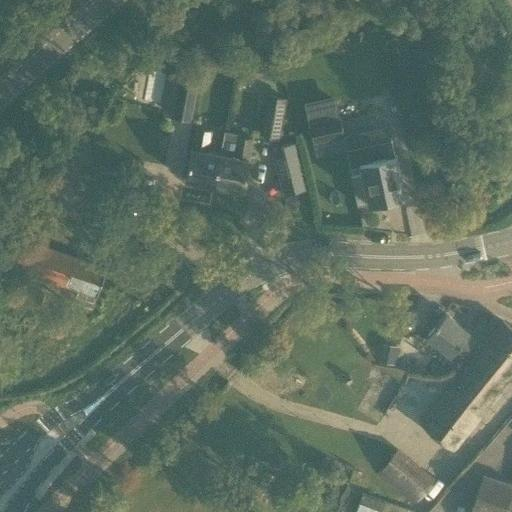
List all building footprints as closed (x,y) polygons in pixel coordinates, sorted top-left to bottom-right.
[(344,29),(329,33),(334,52),(349,48),(344,29)] [(256,59),(241,56),(237,74),(278,82),(280,73),(270,72),(272,66),(266,65),(268,55),(257,53),(256,59)] [(232,73),(234,59),(206,54),(204,68),(232,73)] [(197,81),(180,78),(172,117),(190,120),(197,81)] [(285,98),(267,95),(260,135),(278,138),(285,98)] [(340,119),(310,126),(313,141),(343,134),(340,119)] [(191,148),(185,180),(214,186),(219,153),(206,151),(210,131),(197,129),(193,148),(191,148)] [(234,156),(219,153),(214,186),(243,191),(249,159),(248,159),(251,139),(237,137),(234,156)] [(281,155),(273,157),(283,195),(306,189),(294,141),(279,145),(281,155)] [(357,206),(404,196),(395,154),(360,162),(363,173),(358,175),(357,171),(350,172),(357,206)] [(34,254),(0,287),(0,290),(15,306),(39,282),(77,295),(67,324),(89,331),(99,303),(118,309),(129,277),(101,267),(102,264),(86,258),(84,262),(59,254),(52,274),(32,268),(36,254),(34,254)] [(469,333),(445,314),(427,336),(450,356),(455,350),(463,356),(474,342),(467,336),(469,333)] [(504,379),(511,370),(511,329),(503,322),(420,424),(453,450),(479,417),(475,411),(484,401),(489,405),(507,382),(504,379)] [(0,369),(21,377),(29,354),(0,344),(0,369)] [(380,347),(378,361),(395,364),(398,350),(380,347)] [(431,477),(397,452),(377,479),(411,504),(431,477)] [(274,469),(268,465),(250,457),(230,500),(254,511),(274,469)] [(504,511),(511,491),(511,483),(483,474),(469,511),(504,511)]
